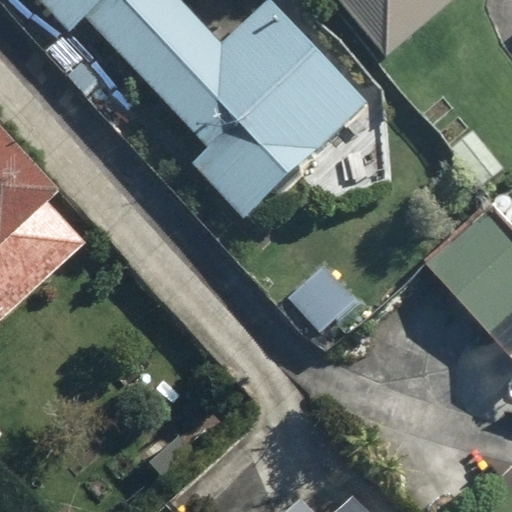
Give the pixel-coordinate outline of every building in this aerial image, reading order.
[(194,172),(245,226),(371,110),(275,6),(229,49),(182,0),(31,0),(68,39),(84,24),(208,159),(194,172)] [(332,0),(390,67),(467,0),(332,0)] [(0,323),(78,253),(0,168),(0,323)] [(511,230),(497,214),(430,275),(511,364),(511,230)] [(322,266),(286,304),(325,340),(360,302),(322,266)]
